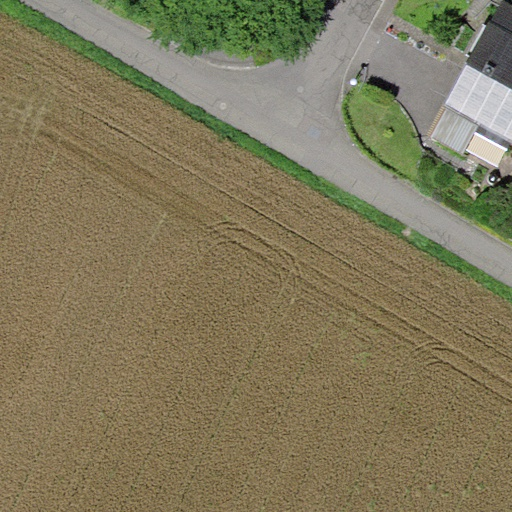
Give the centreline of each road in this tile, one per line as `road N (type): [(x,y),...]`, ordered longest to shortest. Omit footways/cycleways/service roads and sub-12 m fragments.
road 1 (residential): [(511,261),(289,126)]
road 2 (residential): [(289,126),(74,0)]
road 3 (residential): [(289,126),(359,0)]
